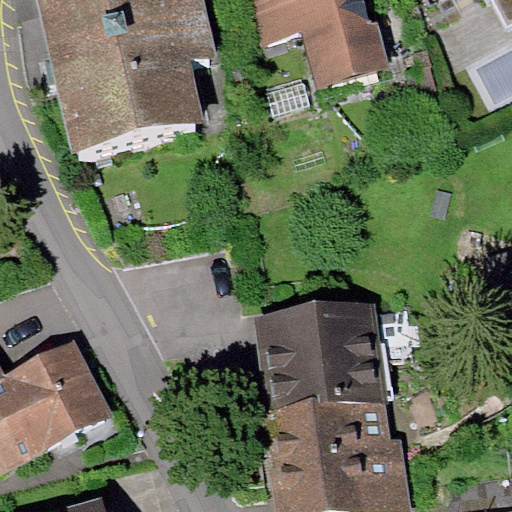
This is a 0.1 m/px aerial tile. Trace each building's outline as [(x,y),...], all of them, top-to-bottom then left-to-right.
[(29,0),(72,168),(183,140),(168,82),(213,70),(195,0),(29,0)] [(250,0),(266,56),(294,48),(311,107),(384,87),(362,9),(394,0),(250,0)] [(511,0),(459,0),(472,26),(511,7),(511,0)] [(511,258),(481,265),(494,324),(511,319),(511,258)] [(372,317),(249,329),(266,511),(407,511),(401,447),(385,449),(372,317)] [(0,381),(0,484),(111,434),(75,354),(3,387),(0,381)]
